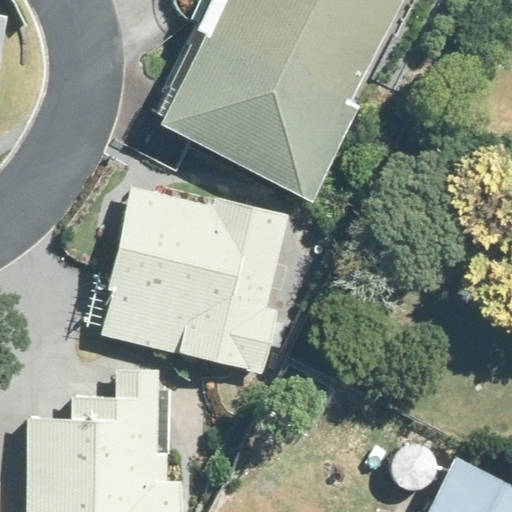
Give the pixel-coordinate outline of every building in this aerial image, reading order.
[(405,0),(231,0),(163,142),(311,211),(361,113),(351,108),(405,0)] [(0,69),(9,25),(0,23),(0,69)] [(112,293),(101,342),(263,378),(278,312),(269,310),(289,221),(215,204),(214,211),(130,193),(107,293),(112,293)] [(183,511),(184,487),(169,487),(171,395),(160,395),(160,374),(116,373),(116,401),(73,401),(71,421),(29,421),(26,511),(183,511)] [(511,511),(511,498),(460,471),(438,511),(511,511)]
